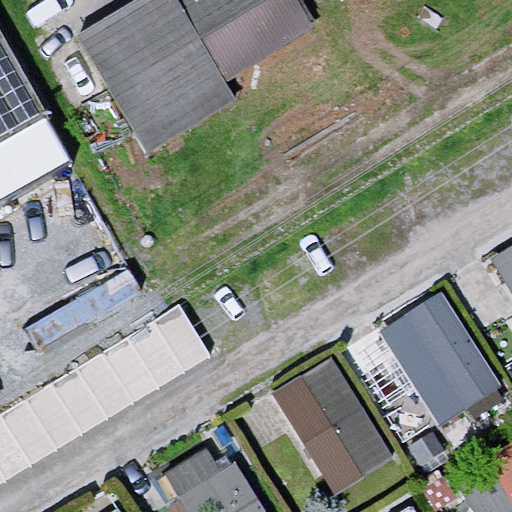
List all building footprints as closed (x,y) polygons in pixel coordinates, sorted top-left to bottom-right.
[(160,0),(89,43),(149,143),(348,24),(333,0),(160,0)] [(0,183),(55,152),(0,54),(0,183)] [(511,245),(491,259),(511,291),(511,245)] [(442,293),(381,330),(439,424),(500,387),(442,293)] [(331,357),(273,393),(333,492),(392,457),(331,357)] [(511,442),(485,459),(511,504),(511,442)] [(262,511),(233,463),(178,496),(187,511),(262,511)]
